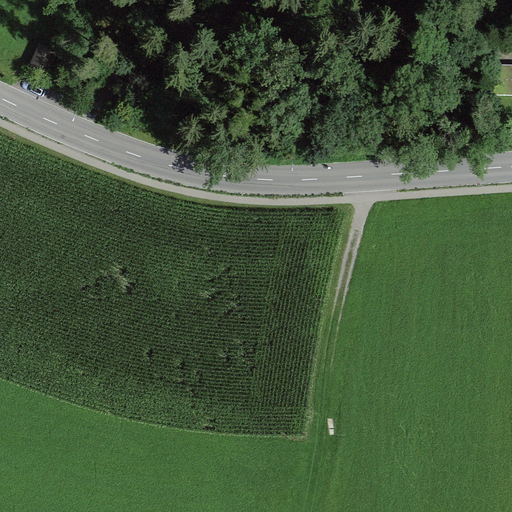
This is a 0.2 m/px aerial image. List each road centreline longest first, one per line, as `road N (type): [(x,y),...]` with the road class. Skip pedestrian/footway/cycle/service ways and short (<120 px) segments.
road 1 (tertiary): [(511,167),(300,180),(209,175),(135,156),(0,98)]
road 2 (track): [(318,511),(325,391),(362,177)]
